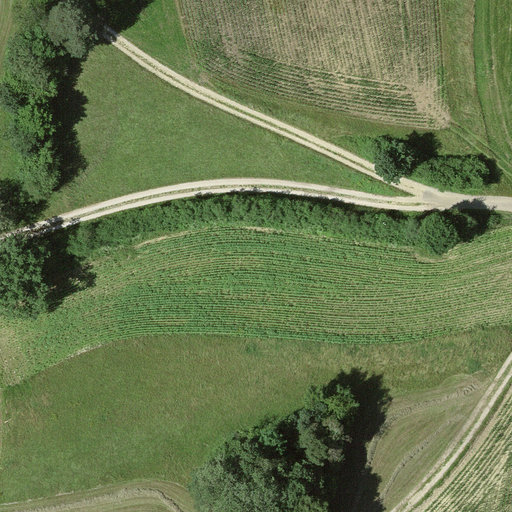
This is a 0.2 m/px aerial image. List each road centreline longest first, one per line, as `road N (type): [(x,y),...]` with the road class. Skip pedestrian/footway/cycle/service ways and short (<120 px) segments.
road 1 (track): [(0,248),(222,184),(441,197)]
road 2 (track): [(441,197),(167,73),(69,0)]
road 3 (track): [(400,511),(511,360)]
